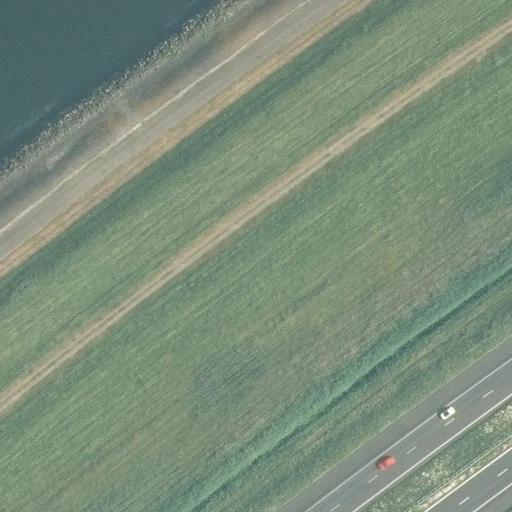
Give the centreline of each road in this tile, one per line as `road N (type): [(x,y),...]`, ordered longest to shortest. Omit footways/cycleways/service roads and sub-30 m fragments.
road 1 (track): [(0,402),(168,267),(511,22)]
road 2 (motorway): [(511,360),(308,511)]
